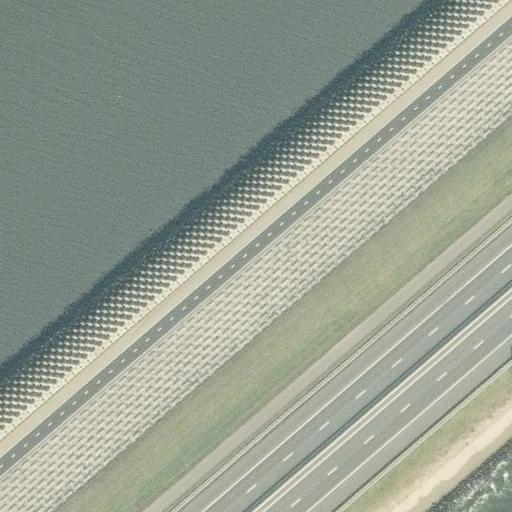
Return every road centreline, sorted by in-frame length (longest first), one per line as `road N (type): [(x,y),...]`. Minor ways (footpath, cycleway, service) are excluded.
road 1 (motorway): [(511,266),(227,511)]
road 2 (motorway): [(289,511),(511,318)]
